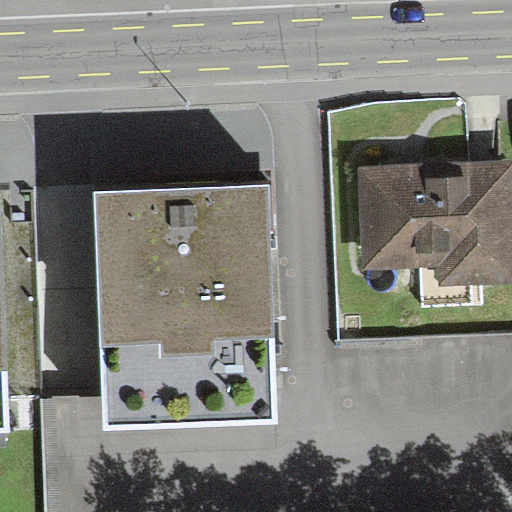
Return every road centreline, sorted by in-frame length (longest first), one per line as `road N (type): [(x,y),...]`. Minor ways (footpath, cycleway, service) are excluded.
road 1 (primary): [(511,33),(0,56)]
road 2 (unknown): [(316,457),(57,422)]
